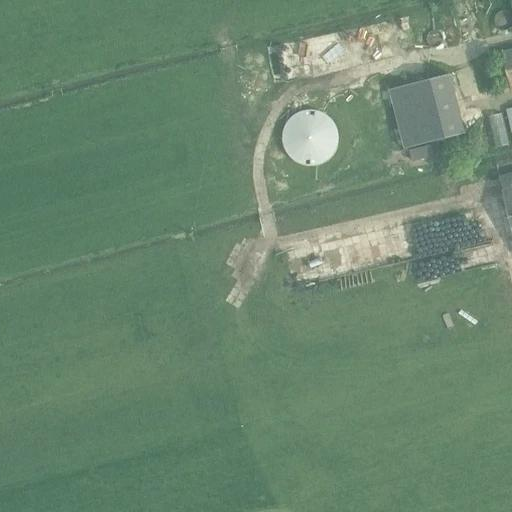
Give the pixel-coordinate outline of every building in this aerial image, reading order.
[(511,50),(503,53),(504,58),(511,91),(511,90),(511,50)] [(405,149),(465,134),(450,74),(390,90),(405,149)] [(294,145),(302,168),(338,155),(332,141),(340,138),(329,106),(285,121),(290,137),(297,135),(300,143),(294,145)] [(508,142),(505,129),(482,134),(484,147),(508,142)] [(434,156),(431,144),(409,150),(412,161),(434,156)] [(511,174),(500,177),(511,225),(511,174)]
